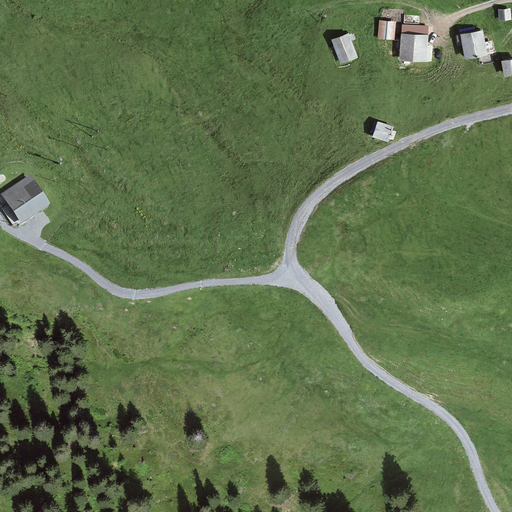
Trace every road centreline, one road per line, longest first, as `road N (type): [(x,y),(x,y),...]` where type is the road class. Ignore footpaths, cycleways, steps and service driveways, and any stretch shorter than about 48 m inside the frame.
road 1 (track): [(10,230),(134,295),(297,274),(289,243),(310,201),(332,181),(417,136),(511,107)]
road 2 (track): [(497,511),(458,429),(361,356),(297,274)]
